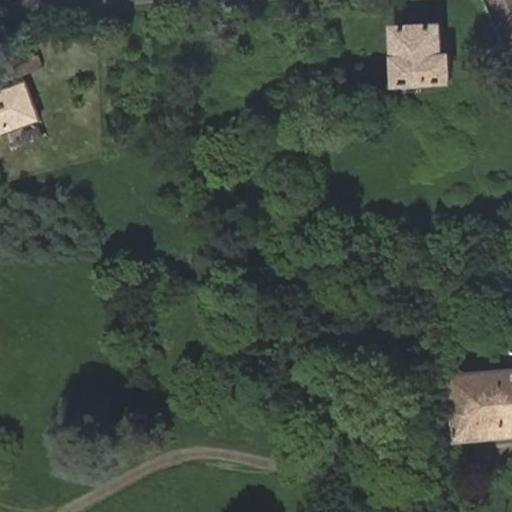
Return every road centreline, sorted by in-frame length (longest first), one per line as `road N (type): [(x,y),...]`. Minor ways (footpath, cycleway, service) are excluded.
road 1 (track): [(71,511),(177,456),(221,451),(346,471),(381,501),(380,511)]
road 2 (residential): [(138,0),(0,2)]
